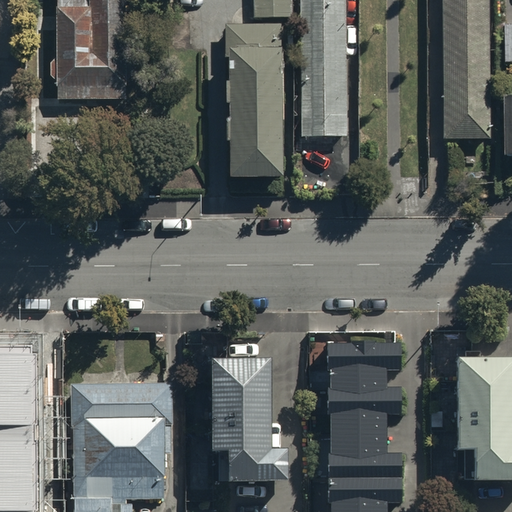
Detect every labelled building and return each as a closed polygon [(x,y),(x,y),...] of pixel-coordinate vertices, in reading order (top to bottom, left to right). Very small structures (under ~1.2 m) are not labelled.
[(127,0),(58,0),(59,101),(128,101),(127,0)] [(289,0),(253,0),(254,18),(290,18),(289,0)] [(344,0),(299,0),(300,139),(345,139),(344,0)] [(484,0),(437,0),(438,138),(485,138),(484,0)] [(281,29),(232,29),(233,179),(282,179),(281,29)] [(511,93),(502,94),(502,153),(511,152),(511,93)] [(37,511),(37,344),(0,344),(0,511),(37,511)] [(321,345),(322,511),(382,511),(382,503),(400,503),(399,456),(383,456),(383,415),(400,415),(400,389),(384,389),(383,373),(400,373),(399,344),(321,345)] [(216,449),(231,449),(232,479),(291,479),(291,446),(274,446),(274,357),(215,357),(216,449)] [(511,358),(452,359),(453,452),(470,452),(470,480),(511,479),(511,358)] [(174,384),(76,386),(78,511),(133,511),(134,501),(166,500),(166,454),(175,454),(174,384)]
